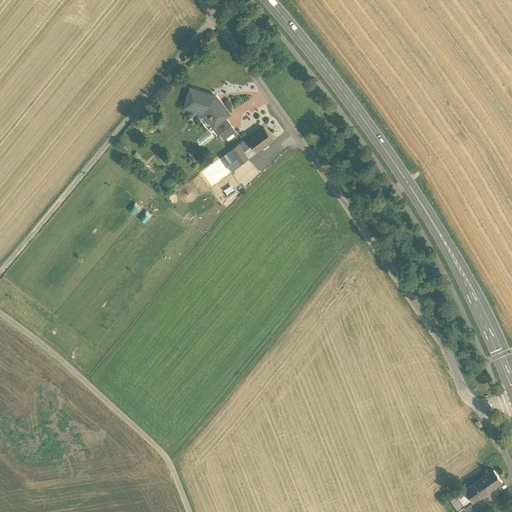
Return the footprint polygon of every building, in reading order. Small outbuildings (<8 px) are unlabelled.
[(216,97),(191,89),(186,105),(205,112),(215,124),(216,125),(225,118),(229,114),(216,97)] [(225,118),(216,125),(215,124),(213,126),(219,135),(231,125),(225,118)] [(231,125),(219,135),(223,140),(235,131),(231,125)] [(274,140),(264,127),(248,139),(251,144),(257,152),(274,140)] [(248,138),(243,141),(248,147),(251,144),(248,139),(248,138)] [(243,141),(231,150),(231,151),(241,164),(248,159),(243,151),(248,147),(243,141)] [(248,147),(243,151),(248,159),(257,152),(251,144),(248,147)] [(231,151),(222,158),(231,171),(241,164),(231,151)] [(494,470),(465,491),(473,502),(474,502),(502,482),(494,470)] [(465,491),(461,493),(460,492),(460,493),(460,494),(457,496),(465,508),(473,502),(465,491)] [(458,511),(465,508),(457,496),(450,501),(458,511)] [(481,511),(474,502),(473,502),(465,508),(458,511),(481,511)]
